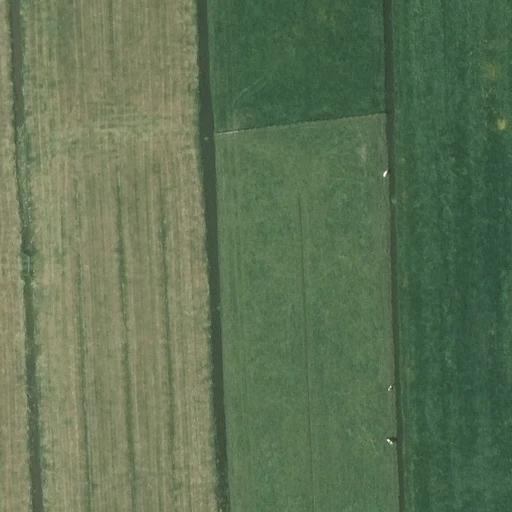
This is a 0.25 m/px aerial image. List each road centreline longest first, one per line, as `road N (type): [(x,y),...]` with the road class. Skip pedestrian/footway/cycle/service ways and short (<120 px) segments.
road 1 (track): [(44,0),(56,258),(0,259)]
road 2 (track): [(56,258),(67,511)]
